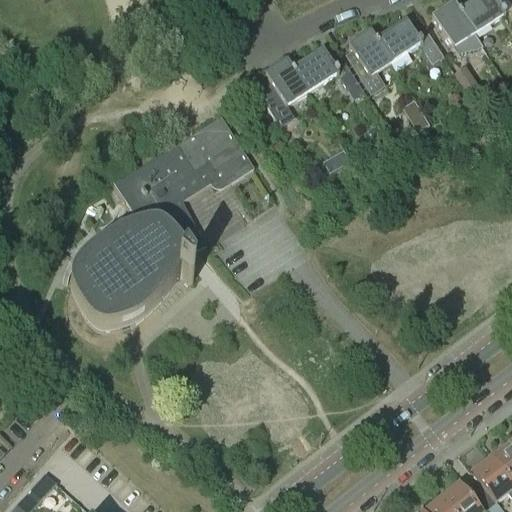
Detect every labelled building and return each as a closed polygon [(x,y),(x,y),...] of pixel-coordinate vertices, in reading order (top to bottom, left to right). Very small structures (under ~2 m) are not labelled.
[(491,0),(485,0),(460,16),(474,38),(504,19),(491,0)] [(431,21),(456,61),(457,59),(459,58),(463,57),(465,56),(466,56),(472,55),(476,54),(478,53),(482,51),(474,38),(460,16),(454,7),(431,21)] [(390,67),(418,49),(432,70),(443,63),(428,39),(418,45),(406,27),(376,46),(390,67)] [(390,67),(376,46),(370,36),(347,51),(368,82),(390,67)] [(323,56),(293,74),(307,96),(334,79),(336,77),(334,74),(323,56)] [(285,110),(307,96),(293,74),(287,65),(264,80),(269,88),(257,96),(279,131),(292,122),(285,110)] [(453,78),(467,100),(478,92),(465,71),(453,78)] [(349,78),(340,84),(346,93),(355,87),(349,78)] [(412,104),(400,111),(413,133),(427,129),(412,104)] [(468,104),(453,114),(460,124),(474,114),(468,104)] [(253,173),(220,121),(112,191),(139,231),(130,235),(120,240),(112,244),(103,249),(97,253),(90,258),(82,266),(79,269),(74,274),(72,278),(71,282),(70,284),(70,286),(70,291),(71,297),(74,304),(79,314),(85,324),(90,329),(92,332),(96,334),(102,336),(105,336),(108,335),(116,334),(121,332),(128,330),(134,327),(139,325),(145,319),(157,308),(170,292),(179,279),(187,286),(188,286),(190,286),(192,286),(192,285),(193,283),(193,281),(186,269),(187,266),(187,263),(205,252),(205,251),(202,253),(178,209),(224,179),(229,188),(253,173)] [(335,160),(342,171),(348,167),(342,157),(335,160)] [(511,452),(510,450),(491,464),(511,491),(511,452)] [(511,491),(491,464),(472,479),(494,508),(488,511),(499,511),(495,506),(506,498),(511,505),(511,491)] [(18,511),(32,511),(54,489),(43,478),(15,509),(18,511)] [(439,506),(443,511),(477,511),(459,489),(439,506)]
